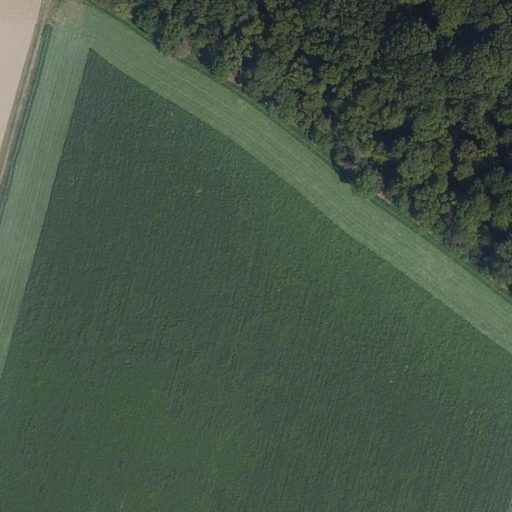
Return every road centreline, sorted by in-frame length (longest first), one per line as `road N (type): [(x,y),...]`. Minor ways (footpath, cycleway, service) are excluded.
road 1 (track): [(268,0),(363,51),(462,156),(511,190)]
road 2 (track): [(0,181),(45,0)]
